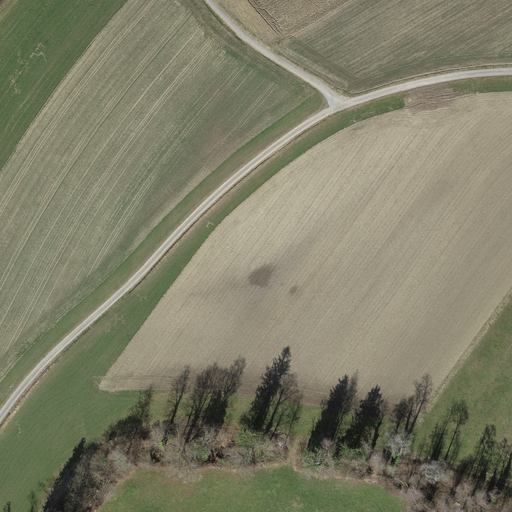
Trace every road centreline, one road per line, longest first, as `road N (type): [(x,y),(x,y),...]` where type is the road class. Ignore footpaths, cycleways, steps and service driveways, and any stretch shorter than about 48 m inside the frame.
road 1 (track): [(41,511),(90,458),(133,435),(183,426),(401,443),(511,484)]
road 2 (track): [(346,106),(298,130),(222,191),(22,388),(0,421)]
road 3 (track): [(346,106),(232,34),(203,0)]
road 4 (track): [(511,74),(424,84),(346,106)]
